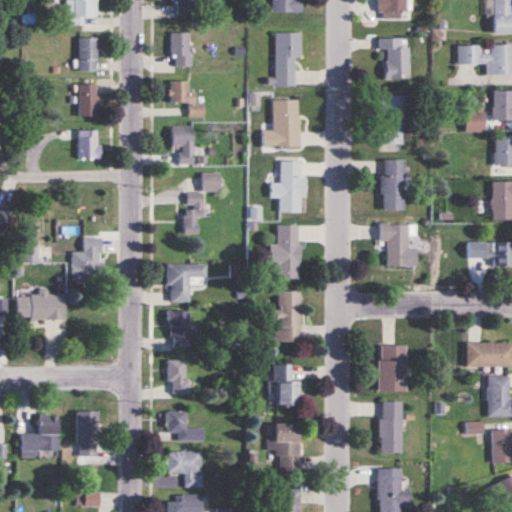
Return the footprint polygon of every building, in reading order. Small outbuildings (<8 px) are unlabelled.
[(66,0),(66,25),(82,25),(82,17),(96,17),(96,0),(66,0)] [(170,0),(170,3),(175,3),(175,14),(199,14),(198,0),(170,0)] [(272,0),(272,13),(301,13),(301,0),(272,0)] [(406,0),(379,0),(379,13),(406,13),(406,0)] [(511,0),(492,0),(493,33),(511,33),(511,0)] [(170,68),(190,68),(190,33),(170,33),(170,68)] [(301,59),(300,33),(274,33),(274,87),(294,87),(294,59),(301,59)] [(96,38),(79,38),(79,71),(96,71),(96,38)] [(408,79),(408,47),(402,47),(402,39),(378,39),(378,51),(385,51),(385,80),(408,79)] [(511,43),(489,44),(489,53),(482,53),(481,45),(457,46),(457,65),(486,65),(486,75),(511,74),(511,43)] [(169,105),(188,105),(188,119),(203,119),(203,105),(196,105),(196,94),(188,94),(188,82),(169,82),(169,105)] [(96,117),(96,84),(78,84),(78,117),(96,117)] [(493,121),(511,120),(511,90),(493,91),(493,121)] [(380,96),(380,146),(405,146),(405,96),(380,96)] [(271,101),(271,147),(298,147),(298,101),(271,101)] [(466,132),(482,132),(482,113),(466,113),(466,132)] [(40,143),(40,126),(25,127),(25,143),(40,143)] [(179,147),(179,165),(193,165),(193,127),(171,127),(171,147),(179,147)] [(78,159),(98,159),(98,131),(78,131),(78,159)] [(511,136),(494,136),(494,166),(511,165),(511,136)] [(403,211),(403,161),(381,161),(381,211),(403,211)] [(299,162),(280,162),(279,184),(270,184),(270,198),(279,199),(278,213),(300,213),(300,198),(305,198),(306,178),(299,178),(299,162)] [(202,191),(219,191),(219,174),(202,174),(202,191)] [(511,182),(491,182),(491,222),(511,221),(511,182)] [(202,194),(184,194),(184,235),(202,235),(202,194)] [(8,210),(0,208),(0,229),(4,230),(8,210)] [(408,267),(408,225),(379,225),(379,242),(386,242),(386,267),(408,267)] [(269,245),(269,265),(276,265),(276,279),(298,279),(298,226),(276,226),(276,245),(269,245)] [(72,251),(73,282),(102,282),(101,238),(83,238),(83,251),(72,251)] [(511,242),(488,243),(468,243),(468,260),(493,260),(493,268),(511,267),(511,242)] [(18,250),(19,262),(36,260),(35,248),(18,250)] [(205,264),(168,264),(168,302),(189,302),(189,277),(205,277),(205,264)] [(299,342),(299,292),(277,292),(277,310),(271,310),(271,342),(299,342)] [(63,320),(63,294),(16,294),(16,320),(63,320)] [(189,311),(169,311),(169,346),(189,346),(189,311)] [(511,343),(465,343),(465,367),(511,367),(511,343)] [(405,392),(405,346),(378,346),(378,392),(405,392)] [(188,360),(169,360),(169,393),(188,393),(188,360)] [(299,381),(290,381),(290,365),(274,365),(274,406),(299,406),(299,381)] [(511,378),(487,378),(487,418),(511,418),(511,378)] [(401,454),(401,402),(379,402),(379,454),(401,454)] [(186,411),(166,411),(166,432),(178,432),(178,442),(204,441),(203,428),(186,428),(186,411)] [(96,412),(76,412),(76,450),(96,450),(96,412)] [(21,458),(58,458),(58,416),(39,416),(39,434),(21,434),(21,458)] [(274,440),(266,440),(266,451),(278,451),(277,472),(298,472),(299,424),(274,424),(274,440)] [(511,431),(491,431),(491,464),(511,463),(511,431)] [(201,451),(167,451),(167,473),(185,473),(185,487),(201,487),(201,451)] [(410,491),(400,491),(400,469),(377,469),(376,511),(399,511),(400,508),(410,507),(410,491)] [(511,511),(511,477),(498,483),(510,511),(511,511)] [(299,511),(299,489),(276,489),(275,511),(299,511)] [(98,493),(76,493),(76,508),(99,508),(98,493)] [(200,511),(200,497),(168,497),(167,511),(200,511)]
